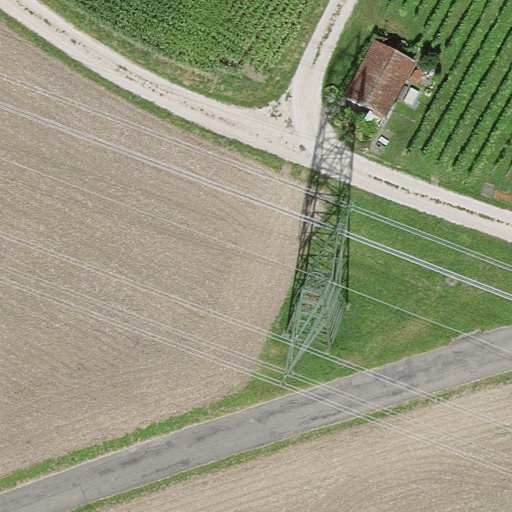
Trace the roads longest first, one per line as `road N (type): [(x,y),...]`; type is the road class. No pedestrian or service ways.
road 1 (track): [(10,0),(131,89),(292,143),(511,235)]
road 2 (track): [(511,349),(25,511)]
road 3 (track): [(292,143),(347,0)]
